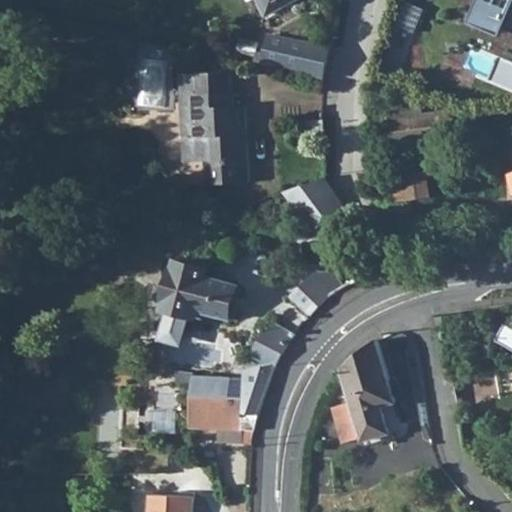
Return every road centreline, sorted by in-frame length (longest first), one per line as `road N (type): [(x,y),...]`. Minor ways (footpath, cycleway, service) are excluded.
road 1 (tertiary): [(413,291),(343,331),(314,364),(287,421),(280,511)]
road 2 (residential): [(413,291),(448,446),(507,511)]
road 3 (residential): [(371,0),(348,90),(351,183),(360,201)]
